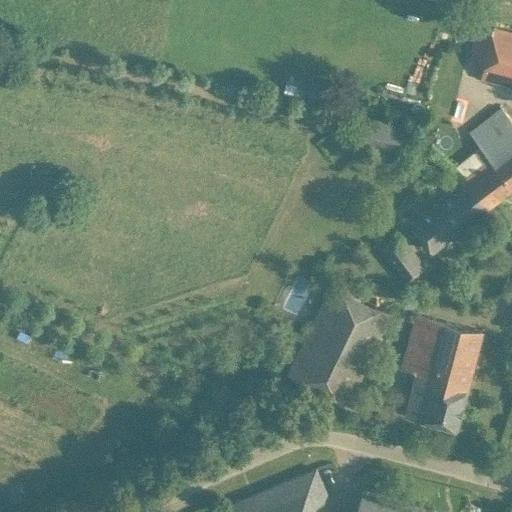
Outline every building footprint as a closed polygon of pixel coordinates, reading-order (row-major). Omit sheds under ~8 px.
[(511,13),(483,6),(479,22),(480,23),(468,69),(483,73),(481,78),(511,85),(511,13)] [(300,78),(296,97),(319,101),(321,102),(325,84),(300,78)] [(410,221),(432,249),(511,187),(511,120),(501,106),(470,130),(481,144),(455,163),(464,175),(438,195),(440,198),(410,221)] [(407,151),(413,125),(373,115),(366,141),(407,151)] [(431,147),(434,129),(419,126),(416,144),(431,147)] [(450,128),(435,146),(447,157),(462,139),(450,128)] [(347,402),(356,384),(390,312),(330,284),(296,355),(287,373),(347,402)] [(456,426),(481,330),(416,313),(402,367),(416,371),(405,412),(456,426)] [(225,505),(227,511),(316,511),(313,504),(328,498),(315,467),(225,505)] [(353,511),(429,511),(362,489),(353,511)]
